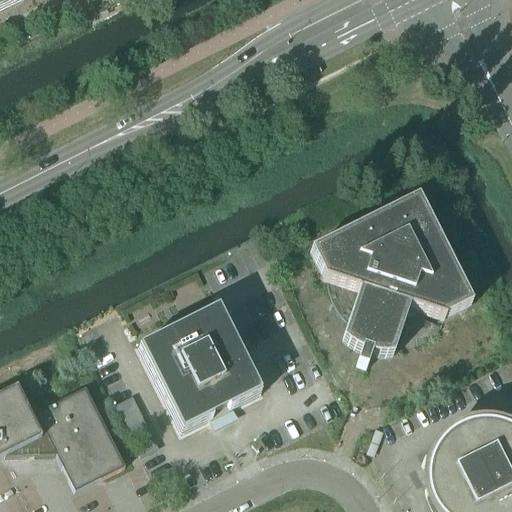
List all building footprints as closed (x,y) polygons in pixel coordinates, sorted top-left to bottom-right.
[(0,0),(0,13),(26,0),(0,0)] [(443,322),(470,308),(416,201),(308,256),(321,283),(320,285),(356,296),(341,345),(347,351),(352,354),(359,357),(355,370),(365,373),(369,360),(374,361),(380,362),(386,362),(391,360),(406,313),(442,324),(443,322)] [(228,414),(259,398),(216,312),(185,328),(187,332),(170,341),(168,336),(137,352),(180,438),(211,423),(214,429),(231,420),(228,414)] [(30,408),(24,411),(15,393),(0,400),(0,463),(3,462),(55,460),(73,497),(123,472),(84,393),(35,418),(30,408)] [(511,511),(511,448),(501,427),(475,439),(472,433),(476,433),(475,430),(471,431),(469,431),(467,431),(466,432),(464,433),(462,433),(460,434),(458,435),(456,436),(454,436),(453,437),(451,438),(449,439),(448,441),(446,442),(444,443),(443,444),(441,446),(440,447),(439,449),(440,450),(443,448),(446,454),(421,467),(433,493),(427,496),(427,492),(424,493),(425,497),(425,498),(426,501),(427,504),(429,510),(429,511),(511,511)] [(138,459),(154,451),(149,441),(133,449),(138,459)]
